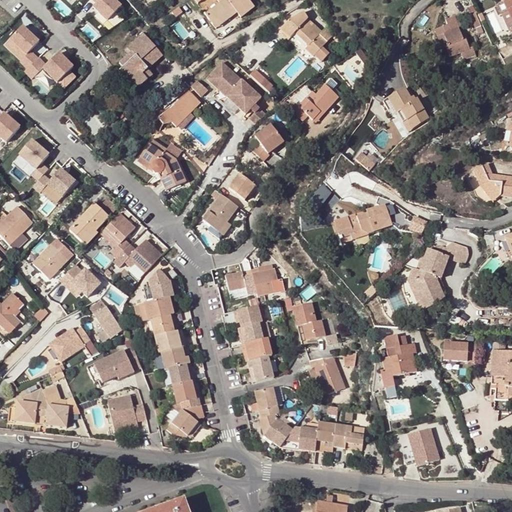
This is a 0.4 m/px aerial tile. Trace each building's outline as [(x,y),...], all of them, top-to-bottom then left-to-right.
[(114,0),(92,0),(97,4),(93,7),(108,21),(121,6),(114,0)] [(241,18),(255,7),(249,0),(195,0),(198,4),(202,0),(216,0),(220,4),(206,15),(214,25),(235,9),(238,13),(241,18)] [(179,7),(173,13),(176,18),(183,12),(179,7)] [(217,29),(238,13),(235,9),(214,25),(217,29)] [(511,30),(511,18),(509,11),(502,15),(511,32),(511,30)] [(283,29),(293,38),(297,33),(311,45),(308,49),(316,56),(335,35),(333,32),(330,24),(323,31),(309,19),(305,12),(290,21),(283,29)] [(117,27),(126,19),(121,13),(112,20),(117,27)] [(465,61),(477,56),(473,47),(471,48),(467,39),(464,40),(454,17),(447,21),(449,25),(436,31),(439,38),(445,35),(449,45),(447,46),(452,58),(462,53),(465,61)] [(39,42),(22,27),(10,39),(27,55),(20,62),(28,69),(36,60),(38,58),(31,51),(39,42)] [(290,40),(293,38),(283,29),(281,32),(290,40)] [(149,70),(163,57),(144,33),(128,47),(132,51),(119,62),(124,68),(140,87),(148,80),(144,74),(149,70)] [(360,50),(354,53),(362,63),(367,59),(360,50)] [(44,68),(36,60),(28,69),(25,72),(32,79),(43,68),(57,83),(74,67),(59,53),(46,65),(44,68)] [(38,58),(36,60),(44,68),(46,65),(39,58),(38,58)] [(207,79),(227,97),(246,115),(251,109),(255,105),(261,98),(242,81),(222,63),(207,79)] [(136,90),(140,87),(124,68),(120,71),(136,90)] [(153,75),(149,70),(144,74),(148,80),(153,75)] [(257,70),(252,77),(270,90),(275,83),(257,70)] [(198,81),(191,88),(201,98),(208,90),(198,81)] [(314,95),(310,92),(297,107),(290,101),(284,107),(300,121),(304,118),(309,123),(318,112),(321,114),(337,96),(323,84),(314,95)] [(303,86),(290,101),(297,107),(310,92),(303,86)] [(399,112),(403,110),(413,127),(430,117),(419,98),(418,99),(414,101),(412,97),(406,88),(390,98),(399,112)] [(164,125),(171,123),(177,129),(179,126),(189,116),(201,104),(189,92),(157,118),(164,125)] [(251,109),(256,114),(260,109),(255,105),(251,109)] [(256,124),(266,115),(260,109),(256,114),(250,119),(256,124)] [(413,127),(403,110),(399,112),(410,129),(413,127)] [(318,112),(309,123),(312,125),(321,114),(318,112)] [(0,137),(6,143),(20,127),(4,113),(0,117),(0,137)] [(189,116),(179,126),(183,130),(194,120),(189,116)] [(254,138),(259,145),(253,153),(263,162),(269,155),(268,154),(283,142),(269,126),(254,138)] [(153,139),(140,158),(152,166),(152,172),(157,175),(162,174),(164,178),(161,180),(166,192),(186,183),(176,159),(166,152),(168,149),(153,139)] [(32,140),(19,155),(36,170),(31,176),(38,181),(43,175),(48,170),(41,164),(49,155),(32,140)] [(362,153),(355,161),(360,165),(367,158),(362,153)] [(138,162),(152,172),(152,166),(140,158),(138,162)] [(367,158),(360,165),(368,173),(375,166),(367,158)] [(511,198),(511,177),(509,178),(508,180),(492,176),(487,164),(474,170),(481,186),(485,184),(490,193),(502,195),(502,197),(511,198)] [(43,175),(38,181),(33,188),(40,194),(47,185),(62,198),(75,183),(60,170),(50,181),(43,175)] [(254,187),(238,176),(227,190),(242,202),(254,187)] [(494,203),(502,197),(502,195),(490,193),(485,184),(481,186),(494,203)] [(110,218),(118,209),(103,195),(95,204),(110,218)] [(209,227),(220,237),(228,227),(225,224),(236,209),(220,197),(201,222),(209,227)] [(81,219),(70,231),(82,243),(94,230),(96,233),(110,218),(95,204),(86,213),(81,219)] [(22,232),(34,221),(18,205),(7,215),(0,222),(0,234),(10,244),(22,232)] [(354,213),(334,220),(339,233),(337,234),(338,238),(352,234),(358,236),(361,231),(365,234),(381,228),(389,220),(376,210),(365,214),(356,217),(354,213)] [(121,213),(102,233),(117,248),(113,252),(118,258),(128,247),(131,244),(125,239),(136,227),(121,213)] [(426,234),(430,219),(417,216),(413,230),(426,234)] [(216,241),(220,237),(209,227),(205,232),(216,241)] [(94,230),(82,243),(87,247),(98,235),(96,233),(94,230)] [(16,250),(28,238),(22,232),(10,244),(16,250)] [(358,236),(352,234),(338,238),(340,242),(358,236)] [(491,236),(483,237),(486,249),(494,247),(491,236)] [(134,252),(128,247),(118,258),(114,262),(120,267),(126,261),(132,267),(136,263),(146,273),(163,254),(146,239),(136,249),(134,252)] [(10,251),(0,241),(0,245),(8,253),(10,251)] [(416,270),(414,269),(410,280),(424,310),(444,301),(439,290),(435,281),(437,278),(439,279),(446,259),(463,264),(466,260),(467,255),(468,251),(466,247),(452,242),(443,248),(437,252),(427,249),(420,271),(416,270)] [(131,244),(128,247),(134,252),(136,249),(131,244)] [(69,262),(52,245),(33,265),(29,261),(24,266),(36,276),(40,272),(51,281),(69,262)] [(420,271),(427,249),(424,248),(416,270),(420,271)] [(75,264),(60,280),(67,287),(72,282),(82,291),(88,296),(101,283),(85,268),(83,271),(75,264)] [(169,296),(173,295),(171,286),(170,281),(165,282),(163,273),(160,269),(149,279),(153,299),(169,296)] [(276,271),(273,272),(261,274),(260,270),(252,272),(256,292),(258,299),(285,293),(282,281),(278,282),(276,271)] [(247,290),(248,294),(256,292),(252,272),(226,277),(230,293),(247,290)] [(444,288),(439,279),(437,278),(435,281),(439,290),(444,288)] [(82,291),(72,282),(67,287),(77,297),(82,291)] [(1,305),(0,304),(0,324),(9,333),(19,324),(11,316),(22,305),(11,295),(1,305)] [(152,318),(173,313),(169,296),(153,299),(144,302),(148,319),(152,318)] [(258,308),(260,307),(258,300),(250,302),(252,309),(258,308)] [(105,308),(100,301),(89,309),(94,315),(105,308)] [(144,302),(139,303),(143,320),(148,319),(144,302)] [(317,324),(312,305),(294,310),(299,329),(305,328),(308,344),(326,340),(322,323),(317,324)] [(48,313),(42,306),(34,315),(40,321),(48,313)] [(121,331),(105,308),(94,315),(110,338),(121,331)] [(235,320),(238,319),(239,323),(240,328),(241,328),(259,324),(261,324),(260,320),(258,308),(252,309),(234,313),(235,320)] [(173,313),(152,318),(156,335),(174,330),(173,322),(175,322),(173,313)] [(269,340),(271,339),(267,322),(261,324),(259,324),(263,341),(269,340)] [(243,338),(240,339),(242,346),(263,341),(259,324),(241,328),(243,338)] [(83,346),(82,344),(89,340),(82,328),(75,332),(72,327),(47,342),(58,360),(83,346)] [(308,344),(305,328),(299,329),(302,345),(308,344)] [(185,346),(183,338),(180,339),(177,330),(174,330),(156,335),(155,335),(158,352),(160,352),(181,347),(185,346)] [(395,388),(392,378),(417,372),(413,354),(417,353),(415,344),(408,345),(400,347),(398,338),(397,335),(377,340),(380,352),(393,349),(395,357),(382,360),(384,371),(381,372),(385,390),(395,388)] [(406,336),(398,338),(400,347),(408,345),(406,336)] [(124,341),(126,348),(133,345),(131,341),(131,338),(124,341)] [(269,358),(273,357),(269,340),(263,341),(242,346),(243,353),(248,352),(250,362),(269,358)] [(444,344),(444,362),(475,363),(476,345),(444,344)] [(136,357),(133,345),(126,348),(124,349),(134,370),(140,368),(136,357)] [(186,363),(189,362),(187,355),(184,356),(181,347),(160,352),(164,368),(167,367),(186,363)] [(119,377),(134,370),(124,349),(93,363),(101,379),(102,381),(117,374),(119,377)] [(357,352),(344,355),(345,366),(355,366),(357,352)] [(511,353),(498,352),(496,378),(493,378),(492,384),(496,385),(495,400),(508,401),(509,395),(511,395),(511,353)] [(332,364),(330,357),(310,364),(313,372),(316,371),(326,398),(346,391),(336,363),(332,364)] [(250,362),(247,363),(249,371),(253,370),(256,383),(274,379),(272,372),(270,365),(269,358),(250,362)] [(94,382),(101,379),(93,363),(87,366),(94,382)] [(190,379),(193,378),(191,370),(188,370),(186,363),(167,367),(171,383),(190,379)] [(195,365),(199,378),(205,376),(202,364),(195,365)] [(48,370),(51,376),(54,375),(62,371),(59,365),(48,370)] [(62,371),(54,375),(57,381),(65,378),(62,371)] [(197,396),(195,387),(193,388),(190,379),(171,383),(175,402),(197,396)] [(8,386),(12,395),(19,391),(13,382),(8,386)] [(59,383),(62,394),(69,392),(65,382),(59,383)] [(45,424),(67,427),(69,407),(67,405),(65,399),(61,397),(55,384),(42,390),(49,405),(49,410),(42,409),(41,422),(45,422),(45,424)] [(17,401),(16,408),(15,421),(36,423),(36,421),(41,422),(42,409),(49,410),(49,405),(42,390),(41,388),(24,395),(23,401),(17,401)] [(273,390),(255,394),(259,411),(277,406),(273,390)] [(113,433),(137,427),(136,421),(146,419),(145,418),(142,404),(132,406),(129,394),(105,400),(113,433)] [(65,399),(67,405),(69,407),(78,408),(77,405),(73,396),(65,399)] [(165,428),(172,434),(175,435),(179,430),(186,435),(197,422),(192,418),(196,413),(200,412),(200,411),(201,411),(199,404),(181,408),(165,428)] [(274,414),(279,413),(277,406),(259,411),(261,417),(274,414)] [(259,418),(264,436),(279,448),(292,431),(278,419),(277,418),(276,418),(274,414),(261,417),(259,418)] [(284,417),(278,419),(292,431),(294,428),(295,427),(284,417)] [(200,424),(197,422),(186,435),(185,436),(188,438),(200,424)] [(315,452),(323,453),(324,447),(325,442),(334,443),(336,426),(319,423),(318,431),(315,452)] [(333,448),(345,449),(345,448),(346,444),(352,445),(351,448),(351,450),(362,451),(364,437),(360,436),(360,429),(336,426),(334,443),(333,448)] [(292,431),(279,448),(315,452),(318,431),(294,428),(292,431)] [(440,461),(431,429),(409,435),(412,448),(403,451),(407,465),(416,462),(418,467),(440,461)] [(326,504),(317,503),(316,511),(346,511),(347,507),(331,505),(333,491),(330,491),(326,504)] [(190,511),(186,501),(156,511),(190,511)]
